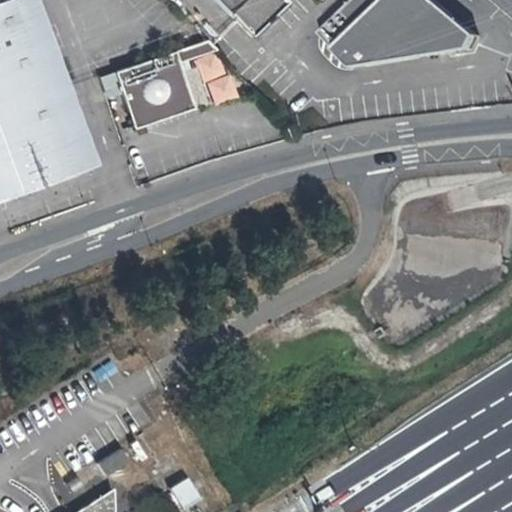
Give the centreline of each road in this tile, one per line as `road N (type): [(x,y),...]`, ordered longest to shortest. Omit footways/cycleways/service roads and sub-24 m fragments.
road 1 (unclassified): [(26,276),(277,183),(370,162),(511,148)]
road 2 (unclassified): [(511,126),(311,151),(119,213)]
road 3 (unclassified): [(119,213),(0,254)]
road 4 (unclassified): [(26,276),(124,226),(119,213)]
